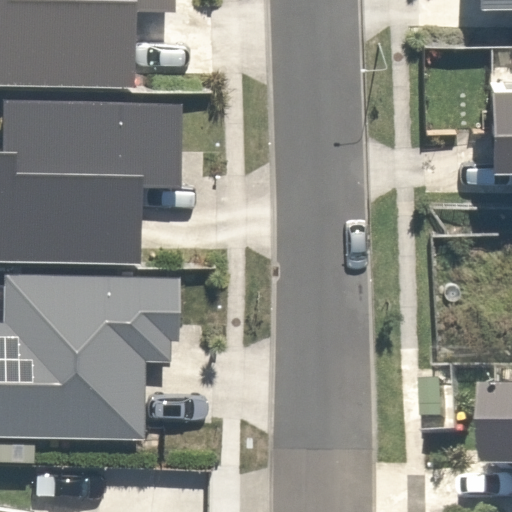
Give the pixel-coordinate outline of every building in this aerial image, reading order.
[(0,0),(0,76),(139,80),(141,1),(178,3),(177,0),(0,0)] [(511,76),(490,76),(490,156),(511,156),(511,76)] [(0,252),(147,256),(148,177),(182,178),(183,95),(9,92),(10,141),(0,140),(0,252)] [(0,428),(150,431),(151,354),(177,355),(177,334),(184,334),(184,270),(10,267),(9,313),(0,312),(0,428)] [(28,511),(30,500),(0,495),(0,511),(28,511)]
